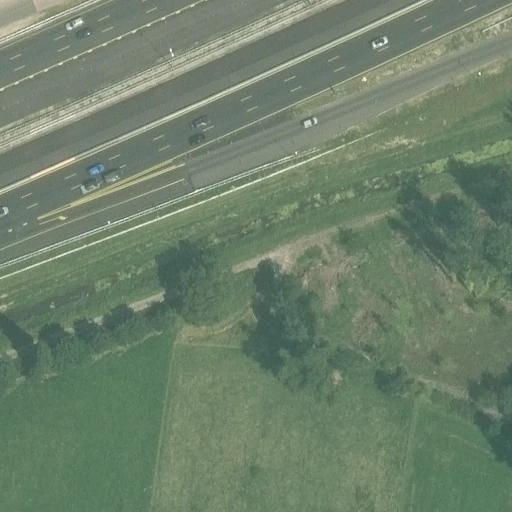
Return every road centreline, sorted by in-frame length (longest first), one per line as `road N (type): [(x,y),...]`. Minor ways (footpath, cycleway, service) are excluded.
road 1 (motorway): [(0,235),(224,158),(511,40)]
road 2 (motorway): [(0,191),(426,0)]
road 3 (track): [(0,363),(320,239)]
road 4 (motorway): [(216,0),(0,95)]
